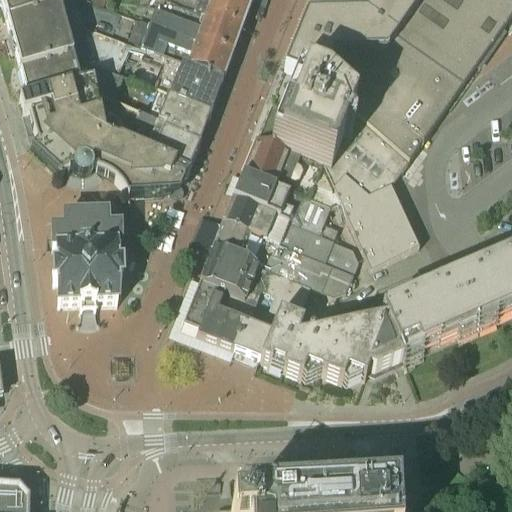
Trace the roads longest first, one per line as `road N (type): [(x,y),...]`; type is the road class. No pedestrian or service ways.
road 1 (tertiary): [(89,449),(407,430),(473,417),(511,399)]
road 2 (tertiary): [(0,165),(41,420)]
road 3 (residential): [(511,83),(452,123),(429,157),(426,199),(454,205)]
